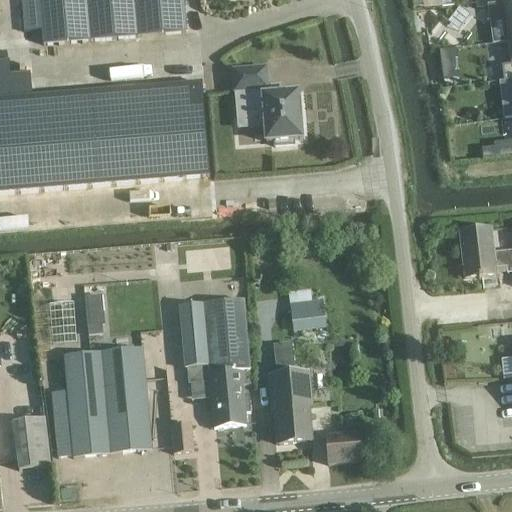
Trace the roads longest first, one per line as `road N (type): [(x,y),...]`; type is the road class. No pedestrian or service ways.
road 1 (residential): [(429,489),(390,179),(354,0)]
road 2 (unclassified): [(138,511),(429,489)]
